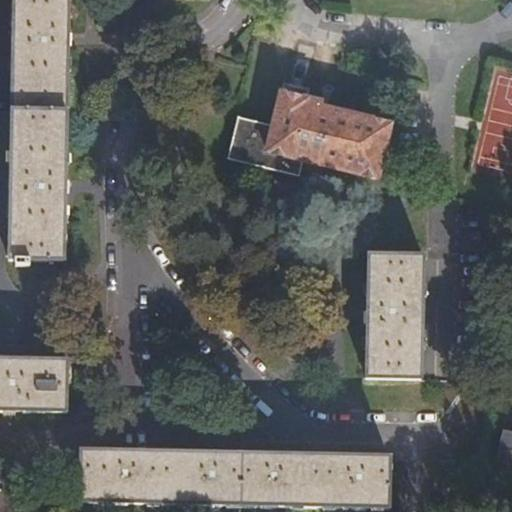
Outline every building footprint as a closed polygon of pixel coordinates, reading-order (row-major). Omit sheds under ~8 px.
[(14,0),(9,258),(64,259),(68,0),(14,0)] [(228,161),(299,179),(303,164),(376,181),(389,127),(320,110),(321,104),(307,101),(309,91),(284,86),(273,128),(238,120),(228,161)] [(365,258),(364,380),(418,381),(420,258),(365,258)] [(0,359),(0,412),(65,413),(66,360),(0,359)] [(496,460),(511,463),(511,436),(502,435),(496,460)] [(81,450),(80,502),(388,510),(389,459),(81,450)]
